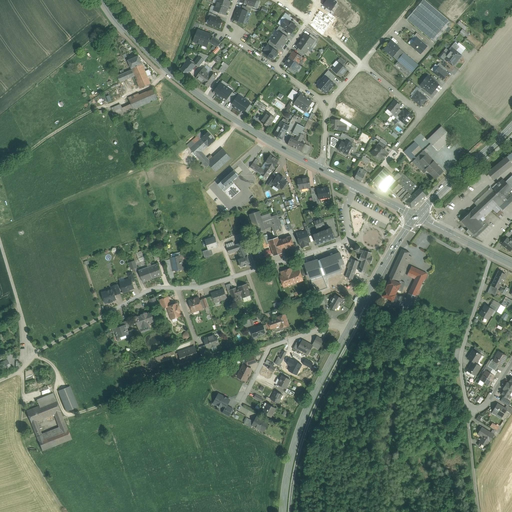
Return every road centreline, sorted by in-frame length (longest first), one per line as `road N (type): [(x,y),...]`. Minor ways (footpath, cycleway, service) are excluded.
road 1 (residential): [(354,185),(347,240),(201,287),(153,288),(100,316)]
road 2 (secondary): [(321,168),(175,77),(104,0)]
road 3 (secondary): [(352,324),(308,410),(285,511)]
road 4 (track): [(0,175),(52,134),(170,72)]
road 5 (residential): [(492,254),(464,343),(467,412)]
road 6 (residential): [(352,324),(268,347),(242,399)]
road 7 (secondary): [(511,126),(416,215)]
road 8 (secondary): [(416,215),(352,324)]
